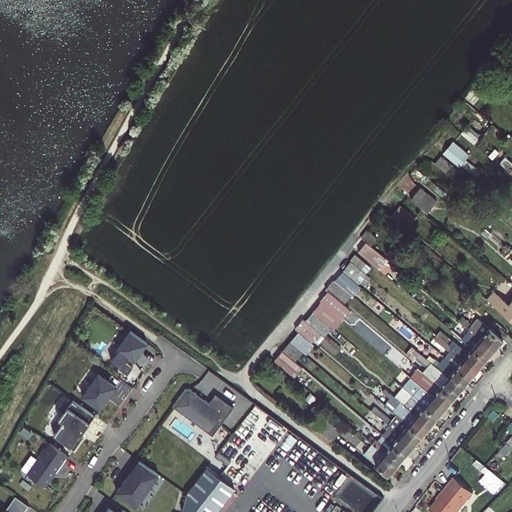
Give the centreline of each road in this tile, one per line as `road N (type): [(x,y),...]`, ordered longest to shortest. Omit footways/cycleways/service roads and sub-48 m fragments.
road 1 (track): [(238,382),(62,252)]
road 2 (residential): [(66,511),(178,355)]
road 3 (residential): [(494,381),(391,511)]
